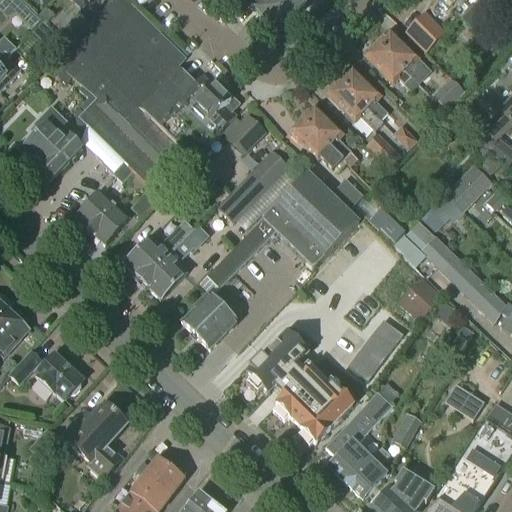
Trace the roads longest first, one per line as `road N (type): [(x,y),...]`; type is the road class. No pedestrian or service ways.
road 1 (residential): [(298,511),(0,218)]
road 2 (residential): [(368,0),(310,58),(274,71),(242,55),(185,0)]
